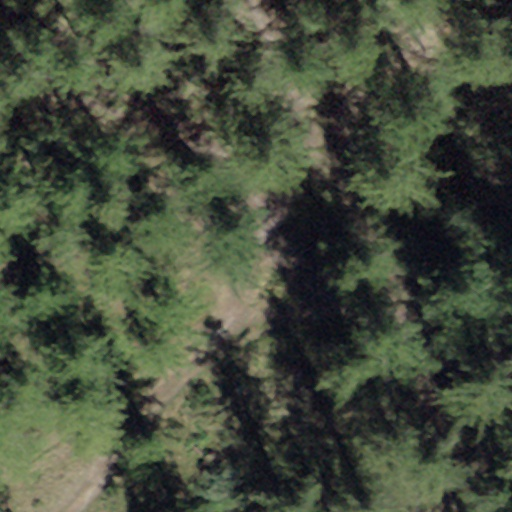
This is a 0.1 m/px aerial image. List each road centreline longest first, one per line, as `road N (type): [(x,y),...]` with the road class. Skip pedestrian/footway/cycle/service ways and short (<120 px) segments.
road 1 (track): [(63,511),(250,300)]
road 2 (track): [(250,300),(308,118)]
road 3 (track): [(250,300),(434,340)]
road 4 (track): [(308,118),(247,0)]
